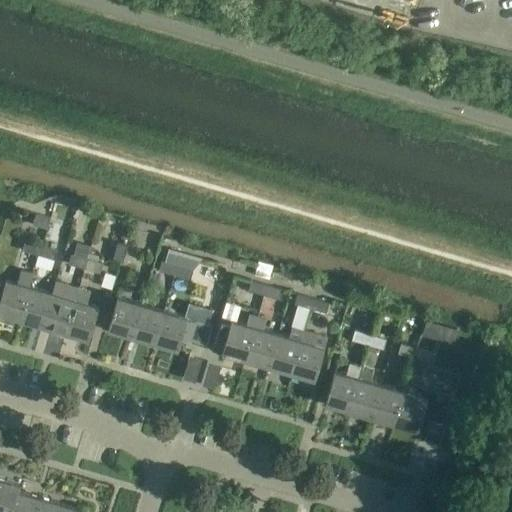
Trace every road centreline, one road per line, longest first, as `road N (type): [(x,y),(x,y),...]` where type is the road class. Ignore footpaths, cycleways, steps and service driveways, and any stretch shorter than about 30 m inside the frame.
road 1 (residential): [(380,511),(201,456),(160,461)]
road 2 (residential): [(160,461),(100,425),(0,394)]
